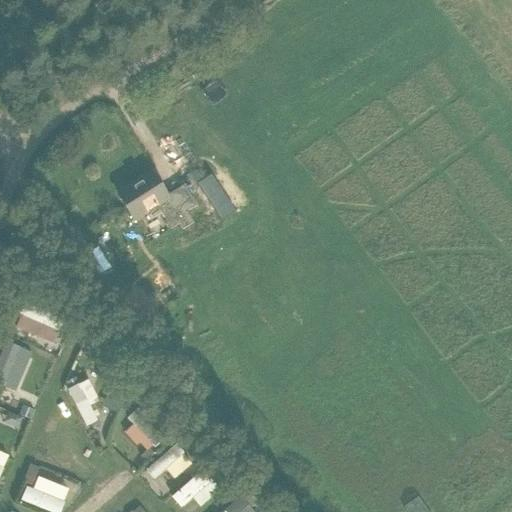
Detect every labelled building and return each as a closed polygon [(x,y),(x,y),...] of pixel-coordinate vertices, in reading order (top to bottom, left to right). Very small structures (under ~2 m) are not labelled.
[(151,175),(117,196),(133,221),(156,207),(170,230),(178,225),(181,230),(193,224),(186,213),(195,208),(197,206),(186,188),(184,186),(166,198),(151,175)] [(196,185),(214,211),(220,221),(234,212),(228,203),(210,176),(196,185)] [(15,326),(53,344),(63,321),(26,303),(15,326)] [(78,385),(69,389),(86,425),(96,420),(78,385)] [(127,418),(152,445),(166,434),(140,406),(127,418)] [(167,471),(172,479),(192,466),(178,445),(140,470),(149,483),(167,471)] [(72,475),(77,462),(37,447),(32,460),(72,475)] [(154,455),(149,449),(140,457),(145,463),(154,455)] [(203,470),(166,500),(175,511),(180,511),(195,501),(200,506),(220,490),(203,470)] [(26,486),(20,500),(49,511),(60,511),(70,488),(39,475),(33,489),(26,486)] [(249,511),(235,496),(216,511),(249,511)]
